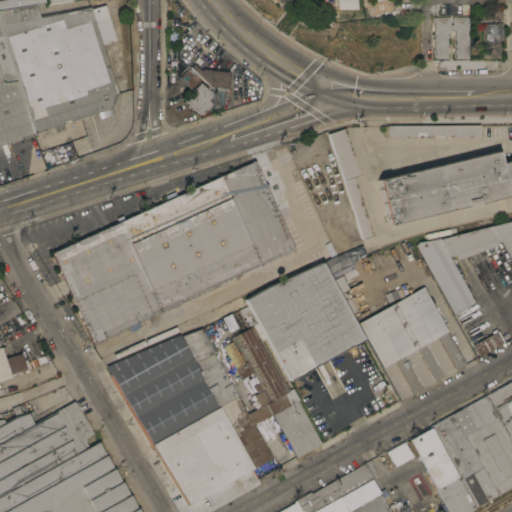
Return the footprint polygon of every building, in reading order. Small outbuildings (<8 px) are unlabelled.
[(355,0),(355,9),(336,9),(336,5),(333,5),(333,0),(355,0)] [(0,9),(35,4),(39,17),(43,16),(41,6),(69,1),(71,10),(90,7),(103,3),(115,41),(102,45),(117,93),(111,107),(110,108),(112,114),(99,118),(97,112),(32,134),(0,30),(0,9)] [(502,20),(488,20),(488,7),(502,7),(502,20)] [(307,10),(321,20),(314,31),(300,21),(307,10)] [(433,17),(449,16),(449,24),(452,24),(452,16),(467,16),(467,37),(469,37),(469,39),(467,39),(467,48),(468,48),(468,50),(468,58),(455,58),(454,31),(452,31),(452,28),(449,28),(449,31),(447,31),(447,36),(447,38),(447,58),(437,58),(434,56),(433,17)] [(497,22),(499,22),(499,23),(502,23),(502,34),(503,34),(503,39),(499,39),(499,46),(502,46),(502,49),(501,49),(501,50),(499,50),(499,58),(484,58),(484,57),(483,57),(483,56),(483,55),(481,55),(481,51),(483,51),(482,23),(497,23),(497,22)] [(0,30),(32,134),(0,144),(0,30)] [(228,71),(226,88),(208,86),(200,78),(190,89),(178,78),(176,79),(164,68),(166,66),(164,65),(165,63),(163,61),(169,56),(171,58),(172,56),(174,58),(175,57),(176,58),(177,57),(187,65),(185,67),(187,69),(192,63),(199,70),(201,68),(228,71)] [(183,100),(194,88),(193,87),(199,82),(212,94),(207,99),(212,104),(202,114),(201,114),(200,114),(195,110),(183,100)] [(479,124),(479,137),(387,137),(387,125),(479,124)] [(360,175),(354,177),(372,235),(361,239),(327,133),(345,127),(360,175)] [(496,150),(499,162),(511,158),(511,194),(387,224),(377,179),(496,150)] [(253,160),(272,204),(284,198),(290,213),(279,218),(293,250),(295,250),(297,255),(298,254),(303,265),(254,287),(249,276),(250,276),(248,272),(194,296),(199,308),(138,336),(134,328),(93,348),(50,252),(253,160)] [(511,266),(498,241),(497,241),(495,242),(496,245),(455,260),(454,254),(449,256),(474,302),(452,313),(414,244),(417,243),(416,242),(439,237),(439,238),(506,222),(511,232),(511,266)] [(422,286),(464,363),(399,399),(380,364),(377,365),(355,326),(358,324),(357,322),(422,286)] [(339,293),(350,287),(353,293),(349,295),(352,301),(357,298),(360,305),(356,307),(357,310),(351,314),(339,293)] [(255,323),(246,327),(237,310),(247,305),(255,323)] [(112,358),(196,321),(201,331),(182,340),(117,369),(112,358)] [(320,443),(295,457),(271,414),(253,424),(247,413),(259,406),(253,395),(256,393),(252,386),(258,382),(252,371),(240,378),(222,346),(230,341),(242,362),(246,360),(232,336),(254,324),(290,389),(292,388),(298,399),(296,400),(320,443)] [(497,330),(503,342),(478,356),(471,344),(497,330)] [(201,331),(271,457),(252,467),(182,340),(201,331)] [(182,340),(252,467),(186,504),(110,376),(116,374),(114,370),(117,369),(182,340)] [(0,346),(4,358),(20,352),(26,369),(9,374),(10,376),(0,379),(0,346)] [(429,425),(511,379),(511,485),(474,507),(430,427),(429,425)] [(0,511),(0,417),(15,415),(27,411),(33,423),(73,400),(92,433),(87,436),(89,439),(85,441),(88,446),(97,441),(139,511),(0,511)] [(475,509),(469,511),(447,511),(416,455),(414,457),(405,442),(408,440),(408,439),(430,427),(474,507),(475,509)] [(403,441),(411,456),(393,466),(385,451),(386,451),(403,441)] [(373,480),(372,480),(378,491),(384,488),(392,502),(386,505),(389,511),(276,511),(294,502),(293,500),(309,491),(310,493),(364,463),(373,480)]
